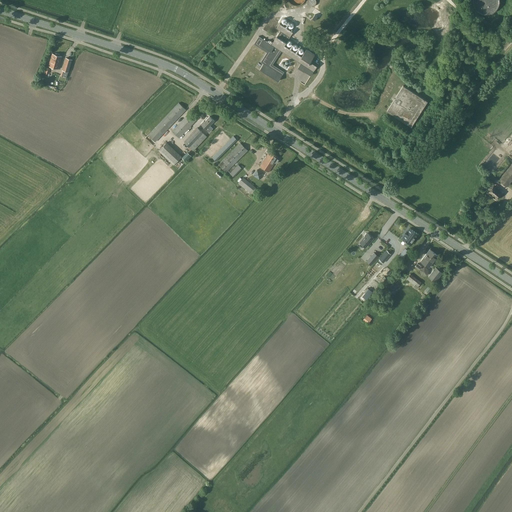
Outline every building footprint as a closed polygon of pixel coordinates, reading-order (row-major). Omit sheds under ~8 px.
[(485,14),(487,14),(489,14),(491,13),(493,13),(494,11),(496,10),(497,9),(498,7),(499,5),(499,4),(500,1),(499,0),(472,0),(472,1),(472,3),(473,5),(473,6),(474,8),(475,9),(477,11),(479,13),(482,14),(484,14),(485,14)] [(259,36),(254,44),(266,52),(267,52),(261,62),(263,64),(260,69),(261,70),(266,73),(270,76),(278,81),(280,78),(284,72),(279,69),(275,66),(273,65),(274,62),(279,54),(281,51),(284,53),(286,54),(290,57),(298,62),(300,63),(301,64),(298,67),(297,68),(300,70),(304,73),(305,72),(307,73),(310,75),(311,76),(311,75),(317,66),(318,64),(312,59),(315,55),(306,49),(302,56),(301,56),(297,53),(292,50),(289,48),(286,47),(285,46),(285,45),(286,42),(289,38),(293,32),(290,30),(288,29),(288,28),(287,28),(286,28),(286,27),(280,23),(276,28),(280,31),(276,37),(272,45),(259,36)] [(58,69),(62,57),(52,54),(48,66),(58,69)] [(63,67),(62,70),(69,72),(72,61),(66,59),(64,65),(63,67)] [(403,85),(387,111),(411,127),(428,101),(403,85)] [(149,133),(148,135),(151,138),(155,142),(162,135),(186,110),(179,103),(178,103),(176,105),(175,106),(175,107),(159,124),(158,125),(157,125),(156,126),(155,127),(149,133)] [(189,113),(172,131),(179,138),(186,131),(194,122),(196,120),(197,120),(196,120),(189,113)] [(206,130),(215,121),(210,116),(204,122),(204,121),(201,124),(206,130)] [(193,151),(207,136),(197,128),(184,142),(193,151)] [(230,139),(212,157),(216,162),(226,151),(236,141),(238,140),(237,140),(236,138),(234,137),(233,136),(230,139)] [(174,165),(182,157),(166,142),(158,151),(174,165)] [(224,159),(219,165),(221,167),(222,168),(225,171),(226,172),(248,151),(248,150),(246,149),(243,146),(240,143),(230,154),(224,159)] [(204,152),(208,156),(213,152),(211,150),(213,148),(211,146),(204,152)] [(269,152),(260,166),(267,171),(266,172),(267,172),(268,171),(269,172),(270,171),(273,165),(275,163),(276,163),(279,160),(278,160),(277,159),(279,157),(271,152),(270,151),(269,152)] [(186,161),(191,156),(188,153),(183,158),(186,161)] [(511,164),(499,180),(507,187),(511,182),(511,181),(511,164)] [(234,177),(242,169),(238,165),(230,173),(234,177)] [(259,179),(263,173),(257,169),(253,175),(259,179)] [(499,178),(503,174),(499,169),(494,173),(499,178)] [(243,178),(238,183),(238,184),(241,185),(242,186),(245,189),(247,190),(251,194),(252,194),(255,190),(256,188),(248,181),(244,178),(243,178)] [(494,185),(488,193),(491,195),(494,198),(496,200),(497,198),(502,193),(502,192),(494,185)] [(407,232),(405,235),(405,236),(407,237),(405,240),(408,243),(407,245),(410,247),(419,234),(410,227),(406,232),(407,232)] [(364,237),(360,243),(366,247),(374,238),(368,233),(367,234),(366,233),(364,236),(364,237)] [(396,249),(399,252),(398,254),(401,257),(407,250),(401,244),(396,249)] [(406,266),(419,251),(415,248),(403,263),(406,266)] [(429,268),(438,256),(430,249),(420,261),(429,268)] [(371,256),(367,261),(371,265),(375,260),(371,256)] [(361,269),(359,272),(361,274),(369,266),(365,262),(359,267),(361,269)] [(435,283),(443,273),(436,268),(428,277),(435,283)] [(411,274),(407,279),(414,285),(414,286),(413,286),(414,287),(416,288),(416,289),(417,288),(420,284),(422,282),(421,282),(419,280),(418,280),(412,275),(411,274)] [(385,295),(389,290),(382,282),(377,286),(385,295)] [(366,293),(363,296),(366,299),(372,293),(368,289),(366,292),(366,293)] [(368,323),(371,319),(366,315),(363,319),(368,323)]
